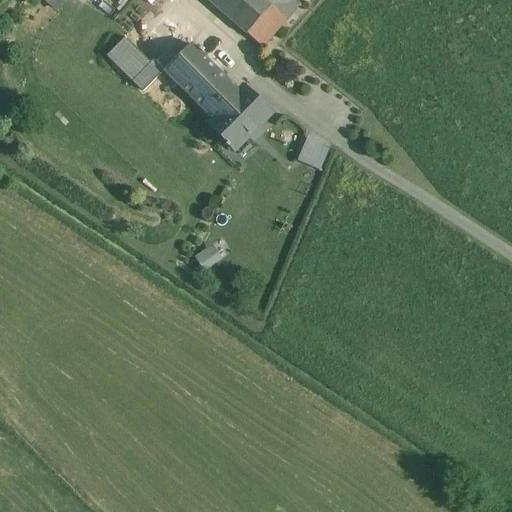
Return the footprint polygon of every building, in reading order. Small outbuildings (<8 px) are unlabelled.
[(59,11),(67,0),(48,0),(47,2),(59,11)] [(291,0),(206,0),(261,48),(298,5),(291,0)] [(137,84),(153,66),(123,40),(106,59),(136,85),(137,84)] [(192,102),(211,120),(238,93),(190,45),(163,72),(162,73),(167,77),(192,102)] [(152,94),(167,77),(162,73),(163,72),(155,64),(153,66),(137,84),(150,96),(152,94)] [(192,102),(167,77),(152,94),(176,118),(192,102)] [(241,90),(238,93),(211,120),(207,124),(223,140),(233,150),(267,116),(241,90)] [(332,149),(307,139),(298,162),(322,172),(332,149)] [(206,271),(224,257),(214,244),(196,257),(206,271)]
